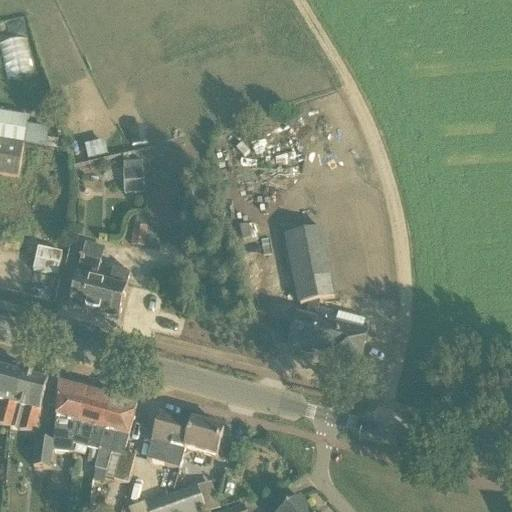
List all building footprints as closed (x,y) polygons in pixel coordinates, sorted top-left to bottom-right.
[(30,33),(8,39),(18,74),(40,68),(30,33)] [(0,177),(20,181),(24,147),(28,127),(29,119),(0,113),(0,177)] [(128,165),(129,174),(126,174),(127,196),(145,195),(144,173),(144,164),(128,165)] [(344,301),(385,294),(365,183),(324,191),(344,301)] [(198,208),(186,210),(188,218),(189,218),(190,221),(200,219),(198,208)] [(148,229),(136,228),(134,247),(146,248),(148,229)] [(300,308),(337,301),(323,230),(287,237),(300,308)] [(96,316),(102,284),(97,282),(101,264),(83,259),(70,309),(96,316)] [(120,322),(132,275),(112,270),(109,285),(102,284),(96,316),(120,322)] [(336,327),(339,313),(317,307),(314,319),(297,315),(288,348),(360,367),(368,335),(336,327)] [(0,426),(12,429),(18,408),(15,407),(23,376),(0,369),(0,402),(5,403),(0,420),(0,426)] [(35,436),(49,383),(23,376),(15,407),(18,408),(12,429),(35,436)] [(75,446),(77,440),(80,426),(88,394),(60,386),(57,420),(55,444),(39,441),(34,470),(50,472),(54,453),(74,456),(75,446)] [(99,453),(113,401),(88,394),(80,426),(77,440),(75,446),(92,451),(88,463),(96,466),(98,460),(99,453)] [(129,439),(138,408),(113,401),(99,453),(98,460),(111,464),(119,436),(129,439)] [(147,462),(181,472),(182,465),(186,450),(218,459),(225,432),(160,415),(147,462)] [(130,486),(137,459),(123,455),(115,483),(130,486)] [(148,511),(206,511),(200,492),(198,488),(147,506),(148,511)] [(309,511),(301,501),(285,511),(309,511)]
